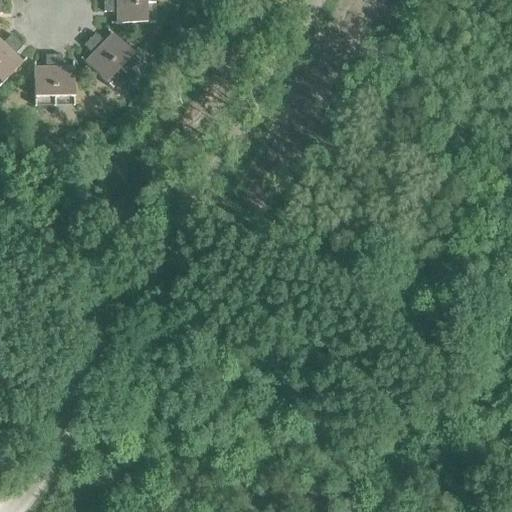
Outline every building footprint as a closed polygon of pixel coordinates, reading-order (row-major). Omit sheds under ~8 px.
[(145,4),(103,5),(103,13),(116,13),(116,24),(145,24),(145,4)] [(94,34),(88,40),(119,70),(133,55),(111,34),(103,43),(94,34)] [(0,57),(16,41),(10,35),(1,44),(0,43),(0,57)] [(119,70),(88,40),(83,46),(92,55),(84,63),(105,84),(119,70)] [(16,41),(0,57),(0,84),(1,85),(21,64),(13,55),(22,46),(16,41)] [(53,98),(53,56),(45,56),(45,69),(33,69),(33,98),(53,98)] [(61,56),(53,56),(53,98),(73,98),(73,68),(61,68),(61,56)]
